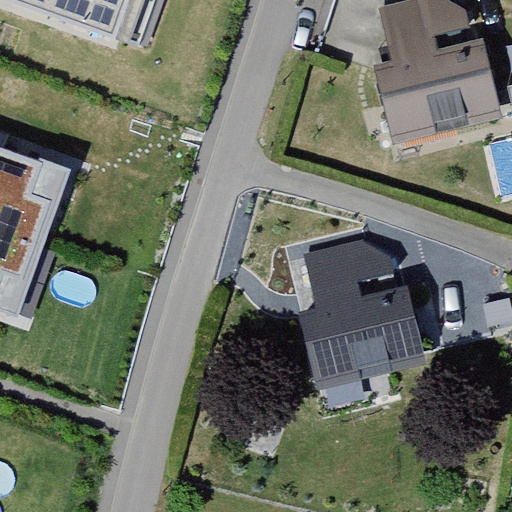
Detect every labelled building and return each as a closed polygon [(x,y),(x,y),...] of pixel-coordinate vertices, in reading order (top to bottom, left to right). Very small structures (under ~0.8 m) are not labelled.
[(94,0),(0,0),(0,24),(80,48),(94,0)] [(374,19),(385,69),(367,73),(380,135),(482,113),(469,52),(425,61),(421,44),(458,37),(455,24),(434,7),(374,19)] [(511,93),(498,96),(505,132),(511,130),(511,93)] [(0,313),(47,154),(0,140),(0,313)] [(296,269),(308,319),(289,323),(306,396),(410,371),(394,301),(353,310),(349,292),(382,285),(378,268),(364,253),(296,269)]
